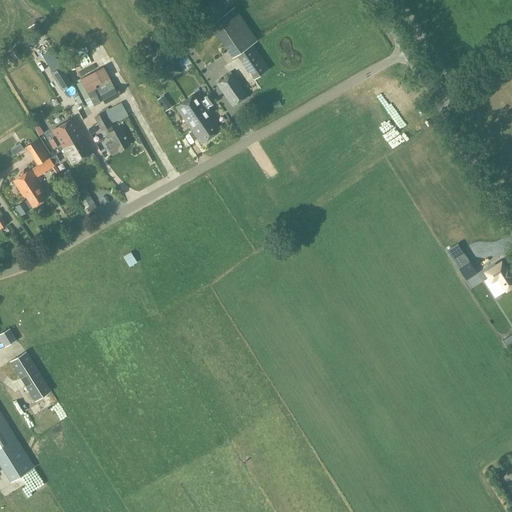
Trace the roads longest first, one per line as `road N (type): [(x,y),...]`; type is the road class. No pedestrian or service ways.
road 1 (unclassified): [(0,275),(86,235),(405,51)]
road 2 (unclassified): [(435,98),(511,221)]
